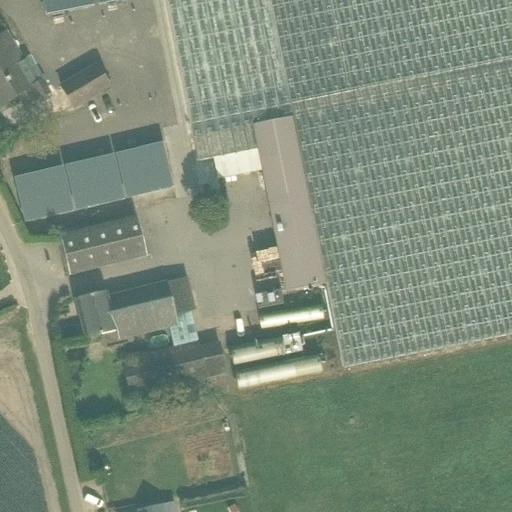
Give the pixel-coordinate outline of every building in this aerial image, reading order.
[(41,0),(42,10),(129,0),(41,0)] [(511,0),(166,0),(198,162),(260,150),(255,126),(294,119),(327,285),(344,372),(511,338),(511,0)] [(0,104),(0,105),(17,95),(25,109),(50,94),(42,80),(28,89),(14,65),(22,61),(6,33),(0,36),(0,104)] [(98,64),(60,86),(74,111),(113,89),(98,64)] [(255,126),(260,150),(282,261),(284,271),(288,293),(327,285),(294,119),(255,126)] [(163,143),(116,155),(127,199),(174,188),(163,143)] [(125,200),(114,155),(66,167),(76,211),(125,200)] [(74,212),(63,167),(15,179),(25,223),(74,212)] [(66,230),(72,272),(152,259),(145,217),(66,230)] [(265,275),(284,271),(282,261),(263,265),(265,275)] [(175,326),(165,284),(107,298),(105,293),(75,300),(84,339),(116,331),(114,326),(128,323),(132,337),(175,326)] [(284,305),(282,291),(256,296),(259,310),(284,305)] [(219,342),(199,347),(198,343),(121,362),(129,397),(227,373),(219,342)] [(291,358),(290,344),(230,347),(231,362),(291,358)] [(262,371),(238,374),(239,384),(328,373),(326,357),(262,365),(262,371)]
